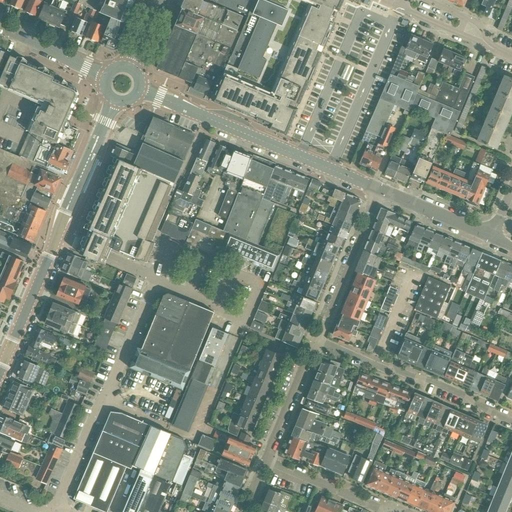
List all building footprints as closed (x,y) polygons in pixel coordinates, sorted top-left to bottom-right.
[(11,0),(9,4),(14,6),(14,8),(18,10),(19,9),(20,9),(24,0),(11,0)] [(29,1),(25,11),(36,15),(42,1),(42,0),(28,0),(28,1),(29,1)] [(46,2),(39,18),(49,23),(58,0),(53,0),(52,5),(46,2)] [(58,0),(49,23),(59,27),(66,11),(60,9),(63,2),(63,0),(58,0)] [(69,0),(74,2),(81,5),(82,5),(91,9),(95,11),(96,11),(97,11),(100,13),(102,10),(108,13),(108,12),(113,14),(127,20),(131,10),(107,0),(69,0)] [(107,0),(131,10),(135,0),(107,0)] [(204,0),(184,0),(181,7),(182,8),(238,31),(244,16),(204,0)] [(212,0),(248,15),(253,3),(245,0),(212,0)] [(343,0),(254,0),(212,100),(269,125),(268,127),(286,135),(287,132),(342,4),(343,0)] [(476,0),(482,2),(479,11),(489,15),(495,0),(476,0)] [(74,2),(64,27),(70,29),(71,29),(76,17),(81,5),(74,2)] [(182,8),(175,24),(231,47),(238,31),(182,8)] [(511,10),(506,8),(502,18),(506,20),(509,15),(511,15),(511,10)] [(70,29),(70,30),(72,31),(77,33),(81,35),(87,23),(89,25),(95,11),(91,9),(88,14),(86,13),(83,20),(79,18),(76,17),(71,29),(70,29)] [(91,25),(86,37),(97,42),(104,26),(96,22),(100,13),(97,11),(96,11),(95,11),(89,25),(91,25)] [(102,38),(101,42),(107,44),(106,45),(111,48),(113,48),(115,48),(116,47),(117,45),(126,24),(128,20),(127,20),(113,14),(111,17),(102,38)] [(506,20),(502,18),(497,29),(502,32),(506,20)] [(175,24),(157,67),(192,82),(199,67),(219,76),(231,47),(175,24)] [(412,35),(406,49),(404,54),(406,55),(414,59),(415,58),(423,40),(412,35)] [(415,58),(418,59),(418,60),(425,63),(433,44),(423,40),(415,58)] [(398,56),(391,72),(397,74),(396,77),(400,78),(405,80),(405,81),(408,75),(407,75),(408,74),(400,70),(406,55),(404,54),(406,49),(402,47),(398,56)] [(438,62),(444,65),(442,69),(447,71),(455,53),(444,49),(438,62)] [(467,59),(455,53),(447,71),(453,74),(455,69),(461,71),(467,59)] [(10,55),(0,78),(0,82),(5,86),(43,101),(53,77),(55,74),(16,57),(10,55)] [(438,61),(432,59),(426,71),(432,74),(438,61)] [(342,76),(350,79),(355,66),(347,63),(342,76)] [(486,68),(482,66),(477,78),(482,80),(486,68)] [(188,92),(209,100),(219,76),(199,67),(192,82),(188,92)] [(394,105),(405,110),(403,114),(407,116),(410,109),(417,94),(418,91),(418,90),(420,86),(413,84),(405,81),(405,80),(400,78),(396,77),(397,74),(391,72),(377,104),(392,111),(394,105)] [(408,75),(405,81),(413,84),(420,86),(425,74),(418,72),(415,79),(408,75)] [(440,88),(436,99),(435,101),(460,112),(475,78),(469,75),(465,74),(458,89),(443,82),(440,88)] [(500,87),(498,92),(511,98),(511,79),(505,76),(500,87)] [(43,101),(30,131),(45,137),(72,148),(79,131),(70,127),(66,126),(82,90),(53,77),(43,101)] [(482,80),(477,78),(473,88),(477,90),(482,80)] [(430,95),(418,90),(418,91),(436,99),(440,88),(434,85),(430,95)] [(477,90),(473,88),(468,99),(473,101),(477,90)] [(411,178),(417,181),(421,183),(421,181),(424,182),(444,134),(447,135),(450,136),(460,112),(435,101),(436,99),(418,91),(417,94),(410,109),(435,119),(431,128),(411,178)] [(511,112),(511,98),(498,92),(491,108),(510,116),(511,112)] [(473,101),(468,99),(464,110),(468,112),(473,101)] [(377,104),(366,131),(381,138),(386,124),(392,111),(377,104)] [(510,116),(491,108),(484,125),(503,133),(510,116)] [(468,112),(464,110),(459,120),(464,122),(468,112)] [(153,119),(146,136),(163,144),(167,145),(174,128),(153,119)] [(459,120),(455,131),(455,132),(459,134),(464,122),(459,120)] [(376,171),(384,151),(385,151),(389,141),(394,128),(386,124),(381,138),(377,148),(368,168),(376,171)] [(503,133),(484,125),(478,141),(497,149),(501,138),(503,133)] [(174,128),(167,145),(187,154),(195,137),(174,128)] [(411,137),(424,143),(428,135),(414,129),(411,137)] [(29,133),(19,156),(21,157),(33,162),(49,168),(59,173),(64,175),(66,170),(67,170),(70,162),(69,161),(72,154),(69,153),(70,151),(44,140),(44,139),(45,137),(30,131),(29,133)] [(366,131),(361,143),(367,145),(365,149),(366,149),(360,164),(368,168),(377,148),(381,138),(366,131)] [(450,136),(447,135),(444,142),(454,146),(457,139),(450,136)] [(110,156),(113,157),(117,159),(174,184),(187,154),(167,145),(163,144),(146,136),(137,156),(114,146),(110,156)] [(404,136),(399,149),(405,152),(410,138),(404,136)] [(183,192),(180,199),(190,203),(193,196),(196,189),(215,144),(205,139),(197,158),(190,173),(191,174),(183,192)] [(457,139),(454,146),(463,150),(466,143),(457,139)] [(218,145),(207,173),(214,177),(218,169),(223,171),(224,170),(227,163),(227,162),(232,151),(226,148),(218,145)] [(469,174),(466,173),(457,194),(467,198),(486,152),(485,152),(486,150),(481,148),(474,163),(474,162),(469,174)] [(223,171),(221,176),(227,179),(225,184),(229,186),(242,153),(232,149),(232,151),(227,162),(227,163),(224,170),(223,171)] [(467,198),(467,199),(478,204),(493,169),(492,169),(497,157),(486,152),(467,198)] [(229,186),(217,216),(227,219),(251,160),(252,157),(242,153),(229,186)] [(393,156),(385,174),(394,178),(400,166),(400,165),(399,164),(401,159),(393,156)] [(104,264),(105,262),(107,258),(111,248),(146,263),(154,244),(149,241),(174,184),(117,159),(86,229),(88,230),(86,237),(81,247),(79,253),(104,264)] [(227,219),(223,231),(229,233),(258,245),(274,203),(270,201),(262,198),(275,166),(258,159),(255,166),(252,164),(253,161),(251,160),(227,219)] [(400,166),(394,178),(406,183),(412,169),(411,169),(413,164),(401,159),(399,164),(400,165),(400,166)] [(275,166),(262,198),(270,201),(271,200),(283,168),(275,165),(275,166)] [(433,166),(427,182),(437,186),(443,171),(433,166)] [(283,168),(271,200),(279,203),(291,172),(283,168)] [(452,174),(454,175),(447,190),(457,194),(466,173),(455,168),(452,174)] [(39,187),(61,193),(66,175),(43,169),(39,187)] [(454,175),(452,174),(443,171),(437,186),(447,190),(454,175)] [(291,172),(279,203),(284,205),(291,188),(295,189),(300,175),(291,172)] [(300,175),(295,189),(299,191),(296,199),(300,201),(304,193),(309,179),(300,175)] [(312,179),(305,195),(311,198),(315,189),(318,191),(322,183),(312,179)] [(323,188),(322,192),(329,195),(338,199),(342,201),(360,208),(362,203),(360,199),(335,188),(335,189),(333,192),(331,192),(323,188)] [(193,196),(190,203),(201,208),(204,201),(198,198),(201,191),(196,189),(193,196)] [(329,195),(327,201),(330,202),(329,205),(334,207),(335,208),(335,207),(356,216),(360,208),(342,201),(338,199),(329,195)] [(302,203),(307,205),(308,206),(311,200),(304,197),(302,203)] [(173,203),(166,220),(161,232),(185,242),(192,224),(180,219),(185,208),(173,203)] [(307,205),(302,203),(299,211),(303,213),(307,205)] [(334,207),(331,215),(335,217),(353,224),(356,216),(335,207),(335,208),(334,207)] [(381,208),(376,219),(389,224),(399,228),(400,229),(407,232),(411,223),(400,218),(393,216),(394,214),(381,208)] [(0,227),(32,242),(37,230),(0,214),(0,227)] [(318,214),(317,218),(324,221),(350,232),(353,224),(335,217),(331,215),(330,215),(328,219),(326,217),(318,214)] [(297,220),(295,219),(291,226),(300,230),(300,229),(298,228),(301,221),(297,220)] [(376,219),(372,229),(391,237),(397,239),(403,242),(405,239),(396,235),(399,228),(389,224),(376,219)] [(192,228),(186,243),(218,257),(221,250),(229,233),(223,231),(210,226),(196,220),(192,228)] [(324,221),(322,225),(330,229),(328,233),(346,240),(350,232),(324,221)] [(407,244),(414,247),(413,251),(415,252),(416,250),(419,243),(425,229),(415,225),(409,239),(407,244)] [(287,236),(290,237),(291,236),(296,238),(300,230),(291,226),(287,236)] [(372,229),(368,239),(388,248),(396,252),(398,247),(394,245),(397,239),(391,237),(372,229)] [(425,229),(419,243),(416,250),(421,252),(424,246),(428,247),(434,233),(425,229)] [(28,255),(32,244),(8,234),(0,230),(0,246),(24,257),(26,254),(28,255)] [(229,233),(221,250),(273,272),(281,254),(258,245),(229,233)] [(321,234),(319,238),(339,246),(343,248),(346,240),(328,233),(327,237),(323,235),(321,234)] [(426,252),(432,255),(431,258),(434,259),(437,251),(444,237),(434,233),(428,247),(426,252)] [(291,236),(290,237),(287,244),(296,248),(299,240),(296,239),(296,238),(291,236)] [(309,239),(307,243),(335,255),(339,246),(319,238),(316,237),(314,242),(309,239)] [(437,251),(434,259),(440,261),(440,259),(443,254),(447,255),(453,241),(444,237),(437,251)] [(368,239),(363,250),(376,255),(378,251),(386,254),(388,248),(368,239)] [(447,255),(451,257),(444,272),(450,275),(454,266),(457,259),(463,245),(453,241),(447,255)] [(307,243),(305,249),(312,252),(311,255),(332,264),(335,255),(307,243)] [(283,254),(289,257),(293,248),(286,245),(283,254)] [(454,266),(455,267),(457,264),(464,267),(465,263),(466,263),(472,249),(463,245),(457,259),(454,266)] [(466,275),(467,275),(465,282),(469,284),(482,253),(472,249),(466,263),(471,265),(466,275)] [(363,250),(359,261),(377,269),(382,258),(376,256),(376,255),(363,250)] [(0,256),(7,260),(5,264),(20,270),(24,261),(2,252),(0,256)] [(402,255),(396,252),(393,259),(399,262),(401,257),(402,255)] [(469,284),(465,293),(474,297),(491,257),(482,253),(469,284)] [(88,262),(69,254),(65,262),(90,273),(91,269),(86,267),(88,262)] [(289,257),(283,254),(280,262),(288,265),(290,258),(289,257)] [(304,258),(302,262),(304,263),(328,273),(332,264),(311,255),(309,260),(304,258)] [(401,257),(399,262),(409,266),(411,261),(401,257)] [(491,257),(474,297),(483,300),(483,301),(485,296),(494,275),(500,260),(491,257)] [(495,287),(494,290),(498,292),(500,289),(510,265),(500,260),(494,275),(498,277),(495,287)] [(359,261),(354,272),(358,273),(373,280),(378,269),(377,269),(359,261)] [(419,270),(421,265),(411,261),(409,266),(419,270)] [(65,262),(62,270),(89,282),(92,273),(90,273),(65,262)] [(303,265),(302,268),(304,269),(302,273),(304,274),(309,275),(324,282),(328,273),(304,263),(303,265)] [(3,270),(0,269),(0,274),(16,281),(20,270),(5,264),(3,270)] [(511,265),(510,265),(500,289),(502,290),(505,287),(511,289),(511,286),(511,265)] [(396,270),(387,266),(384,271),(394,275),(396,270)] [(431,266),(429,271),(430,271),(439,274),(441,270),(431,266)] [(381,278),(391,282),(394,275),(384,271),(381,278)] [(358,273),(354,283),(371,291),(375,280),(373,280),(358,273)] [(0,284),(14,290),(17,283),(16,281),(0,274),(0,284)] [(132,288),(136,278),(126,274),(122,284),(132,288)] [(296,276),(294,280),(320,291),(324,282),(309,275),(304,274),(303,279),(296,276)] [(64,277),(60,286),(88,297),(91,290),(86,288),(86,286),(64,277)] [(428,277),(414,309),(440,320),(448,304),(443,302),(450,287),(428,277)] [(294,280),(292,285),(298,287),(296,292),(316,300),(320,291),(294,280)] [(119,283),(114,294),(127,300),(132,288),(122,284),(119,283)] [(354,283),(350,293),(367,301),(371,291),(354,283)] [(14,290),(0,284),(0,301),(4,303),(6,298),(10,300),(14,290)] [(60,286),(57,296),(79,305),(80,303),(85,305),(88,297),(60,286)] [(389,287),(388,291),(386,296),(396,300),(398,295),(395,294),(397,290),(389,287)] [(163,296),(156,315),(180,325),(189,302),(169,293),(163,296)] [(350,293),(345,303),(363,311),(367,301),(350,293)] [(108,306),(123,312),(128,300),(127,300),(114,294),(108,306)] [(280,298),(280,299),(312,311),(315,302),(300,296),(297,295),(294,294),(293,298),(284,295),(282,294),(280,298)] [(386,296),(385,296),(382,305),(390,308),(391,305),(393,306),(396,300),(386,296)] [(483,300),(483,301),(491,304),(493,299),(485,296),(483,301),(483,300)] [(280,299),(278,303),(288,307),(295,310),(293,314),(308,320),(312,311),(280,299)] [(480,299),(470,321),(479,325),(484,314),(478,312),(483,301),(483,300),(480,299)] [(261,301),(258,310),(268,314),(271,308),(269,308),(270,304),(261,301)] [(189,302),(180,325),(165,359),(191,369),(214,312),(189,302)] [(81,315),(53,303),(49,314),(77,325),(81,315)] [(345,303),(341,313),(359,320),(363,311),(345,303)] [(105,319),(116,324),(118,324),(123,312),(108,306),(103,318),(105,319)] [(511,314),(500,309),(498,314),(507,318),(506,321),(511,323),(511,314)] [(254,319),(265,323),(268,316),(257,311),(254,319)] [(342,314),(338,324),(356,331),(360,321),(359,320),(341,313),(341,314),(342,314)] [(415,313),(413,319),(422,322),(425,316),(415,313)] [(77,325),(49,314),(45,324),(73,335),(77,325)] [(280,314),(278,318),(282,319),(304,329),(308,320),(293,314),(291,318),(284,316),(280,314)] [(389,318),(378,314),(373,327),(381,331),(382,327),(385,328),(389,318)] [(156,315),(142,349),(141,349),(165,359),(180,325),(156,315)] [(425,316),(422,322),(431,326),(434,320),(425,316)] [(116,324),(105,319),(99,334),(110,339),(114,330),(114,329),(116,324)] [(280,324),(278,328),(279,328),(286,331),(301,338),(304,329),(282,319),(280,324)] [(264,325),(253,321),(250,328),(261,333),(264,325)] [(470,321),(466,330),(475,334),(474,336),(490,342),(494,344),(496,345),(499,336),(490,332),(488,338),(476,333),(479,325),(470,321)] [(453,326),(443,322),(440,331),(448,335),(451,328),(452,328),(453,326)] [(337,324),(333,335),(342,339),(348,341),(351,335),(355,337),(357,332),(356,331),(338,324),(337,324)] [(30,345),(38,348),(40,345),(50,349),(56,336),(46,332),(46,331),(37,327),(31,340),(32,340),(30,345)] [(212,327),(206,342),(222,349),(229,334),(212,327)] [(373,327),(371,332),(369,336),(377,339),(378,340),(380,340),(381,336),(379,335),(381,331),(373,327)] [(278,329),(274,339),(282,342),(284,343),(296,348),(301,338),(286,331),(279,328),(278,329)] [(460,332),(452,328),(451,328),(448,335),(458,339),(460,332)] [(406,360),(416,337),(407,333),(397,356),(406,360)] [(462,333),(460,339),(469,343),(470,340),(471,337),(462,333)] [(110,339),(99,334),(93,347),(105,351),(110,339)] [(369,344),(366,351),(372,352),(377,339),(369,336),(367,343),(369,344)] [(59,342),(70,347),(72,347),(74,343),(61,337),(59,342)] [(424,341),(416,337),(406,360),(415,364),(422,346),(424,341)] [(479,344),(478,347),(487,350),(489,344),(480,341),(479,344)] [(206,342),(198,360),(215,367),(222,349),(206,342)] [(489,344),(487,350),(495,354),(498,348),(493,346),(494,344),(490,342),(489,344)] [(431,351),(424,368),(433,372),(442,349),(434,345),(431,351)] [(422,347),(422,346),(415,364),(424,368),(431,351),(427,349),(422,347)] [(56,358),(28,347),(25,355),(32,357),(31,360),(52,369),(56,358)] [(141,349),(138,348),(130,368),(182,390),(191,369),(165,359),(141,349)] [(498,348),(495,354),(504,358),(505,358),(507,352),(498,348)] [(266,349),(262,359),(279,366),(283,356),(266,349)] [(451,353),(442,349),(433,372),(442,376),(451,353)] [(455,350),(451,359),(444,376),(453,380),(464,354),(455,350)] [(473,358),(464,354),(453,380),(462,384),(471,364),(473,358)] [(253,366),(259,368),(275,375),(279,366),(262,359),(257,357),(253,366)] [(23,360),(20,368),(46,379),(50,371),(40,367),(23,360)] [(318,369),(318,371),(340,378),(341,379),(345,369),(339,367),(340,363),(331,360),(330,364),(321,361),(321,362),(318,369)] [(173,422),(172,425),(172,426),(187,432),(189,431),(206,390),(215,368),(198,361),(186,391),(173,422)] [(476,366),(471,364),(462,384),(471,388),(477,373),(473,371),(476,366)] [(81,367),(78,378),(91,383),(95,372),(81,367)] [(20,368),(16,376),(25,380),(25,383),(33,387),(34,384),(43,387),(46,379),(20,368)] [(255,377),(271,385),(275,375),(259,368),(255,377)] [(481,375),(477,373),(471,388),(479,392),(489,370),(483,368),(481,375)] [(498,374),(489,370),(479,392),(488,396),(497,375),(498,374)] [(318,371),(314,380),(331,385),(338,388),(341,379),(340,378),(318,371)] [(359,374),(352,393),(363,397),(370,378),(359,374)] [(72,375),(69,383),(73,384),(70,390),(71,391),(70,395),(75,397),(77,392),(86,395),(91,383),(78,378),(72,375)] [(506,379),(497,375),(488,396),(497,400),(506,379)] [(251,387),(267,394),(271,385),(255,377),(251,387)] [(370,378),(363,397),(370,399),(368,404),(371,405),(380,381),(370,378)] [(314,380),(311,389),(338,398),(338,399),(341,400),(342,396),(339,396),(340,395),(334,393),(335,388),(330,386),(331,386),(331,385),(314,380)] [(380,381),(371,405),(375,407),(377,402),(383,404),(390,385),(380,381)] [(14,382),(10,390),(23,396),(29,398),(33,390),(14,382)] [(390,385),(383,404),(390,407),(388,411),(392,412),(400,391),(400,389),(390,385)] [(231,389),(225,387),(221,397),(224,398),(225,396),(228,397),(231,389)] [(267,394),(251,387),(247,396),(264,403),(267,394)] [(311,389),(307,398),(323,404),(325,398),(336,402),(338,399),(338,398),(311,389)] [(400,391),(392,412),(395,414),(397,409),(404,411),(406,405),(411,393),(400,389),(400,391)] [(10,390),(3,408),(22,415),(26,405),(29,398),(23,396),(10,390)] [(423,398),(415,395),(405,417),(413,421),(416,416),(423,398)] [(243,405),(260,412),(264,403),(247,396),(243,405)] [(307,397),(303,405),(328,415),(332,407),(331,407),(324,404),(323,404),(307,398),(307,397)] [(416,416),(419,417),(417,423),(423,425),(433,402),(423,398),(416,416)] [(68,401),(62,414),(57,412),(48,431),(67,440),(81,407),(68,401)] [(442,406),(433,402),(423,425),(428,428),(431,422),(434,424),(442,406)] [(239,415),(256,422),(260,412),(243,405),(239,415)] [(434,424),(437,425),(435,430),(441,433),(441,432),(443,428),(451,410),(442,406),(434,424)] [(330,439),(331,439),(332,437),(338,440),(340,434),(331,431),(332,429),(324,426),(325,424),(316,421),(318,415),(302,409),(295,426),(316,433),(326,437),(330,439)] [(451,410),(443,428),(441,432),(446,434),(448,430),(452,432),(460,414),(451,410)] [(346,411),(343,418),(354,422),(356,415),(346,411)] [(121,413),(111,412),(103,430),(141,446),(142,444),(151,425),(121,413)] [(0,422),(20,431),(23,424),(0,414),(0,413),(0,422)] [(228,429),(229,430),(228,432),(237,436),(241,427),(252,432),(256,422),(239,415),(234,413),(233,413),(228,429)] [(460,414),(452,432),(461,435),(469,418),(460,414)] [(356,415),(354,422),(363,426),(366,419),(356,415)] [(466,437),(469,439),(477,422),(469,418),(461,435),(466,437)] [(375,426),(376,423),(366,419),(363,426),(373,430),(375,426)] [(0,422),(0,432),(6,435),(22,442),(22,441),(26,443),(29,436),(25,434),(25,433),(20,431),(0,422)] [(469,439),(468,443),(477,447),(487,426),(477,422),(469,439)] [(141,469),(154,474),(166,479),(172,482),(187,447),(183,439),(151,425),(142,444),(141,446),(133,465),(141,469)] [(308,442),(312,443),(316,433),(295,426),(292,435),(308,442)] [(385,430),(375,426),(373,430),(373,432),(383,436),(385,430)] [(368,442),(373,432),(363,428),(359,438),(368,442)] [(88,464),(74,498),(105,511),(107,511),(126,467),(131,469),(133,465),(141,446),(103,430),(88,464)] [(491,431),(489,435),(487,442),(493,444),(497,433),(491,431)] [(242,433),(239,440),(247,444),(250,436),(242,433)] [(48,442),(51,443),(51,444),(63,448),(66,440),(55,435),(55,436),(52,434),(48,442)] [(0,445),(11,451),(15,441),(0,435),(0,445)] [(216,440),(202,435),(198,445),(212,451),(216,440)] [(239,440),(229,436),(221,455),(248,466),(256,447),(247,444),(239,440)] [(291,437),(287,445),(310,453),(311,454),(312,451),(319,453),(321,446),(312,443),(308,442),(307,443),(291,437)] [(430,457),(436,460),(439,461),(440,459),(443,453),(438,451),(443,441),(439,439),(434,450),(433,450),(431,455),(430,457)] [(391,452),(394,445),(384,440),(381,447),(391,452)] [(415,442),(413,447),(418,449),(422,451),(424,446),(420,444),(415,442)] [(51,445),(48,453),(58,458),(63,448),(51,444),(51,445)] [(310,453),(287,445),(284,454),(314,465),(312,468),(316,469),(317,466),(324,448),(321,446),(319,453),(312,451),(311,454),(310,453)] [(402,456),(405,449),(394,445),(391,452),(402,456)] [(424,446),(422,451),(430,455),(431,455),(433,450),(424,446)] [(324,469),(330,471),(338,452),(328,447),(320,466),(324,467),(324,469)] [(405,449),(402,456),(412,460),(415,453),(405,449)] [(200,450),(197,459),(202,461),(205,452),(200,450)] [(1,452),(0,451),(0,461),(5,464),(19,469),(23,459),(9,454),(9,453),(2,451),(1,452)] [(349,456),(338,452),(330,471),(337,474),(337,473),(341,474),(349,456)] [(348,472),(352,474),(350,478),(362,482),(374,454),(369,452),(366,459),(355,455),(348,472)] [(417,452),(415,458),(424,462),(426,456),(417,452)] [(42,466),(53,470),(58,458),(48,453),(42,466)] [(443,453),(440,459),(448,463),(451,456),(443,453)] [(424,462),(423,464),(433,468),(436,460),(430,457),(426,456),(424,462)] [(460,467),(463,461),(456,458),(453,464),(460,467)] [(460,467),(460,468),(467,471),(471,461),(464,458),(463,461),(460,467)] [(197,459),(193,467),(203,471),(206,463),(202,461),(197,459)] [(243,478),(246,469),(220,459),(217,467),(222,469),(243,478)] [(376,461),(365,484),(375,488),(383,472),(383,470),(384,471),(386,466),(376,461)] [(511,465),(507,464),(503,475),(511,478),(511,465)] [(42,466),(36,478),(47,483),(53,470),(42,466)] [(193,467),(190,475),(198,479),(199,479),(203,471),(193,467)] [(217,467),(215,471),(220,473),(225,475),(224,479),(240,486),(243,478),(222,469),(217,467)] [(152,511),(166,479),(154,474),(141,469),(122,511),(152,511)] [(383,472),(375,488),(386,493),(396,471),(390,469),(388,474),(383,472)] [(396,471),(386,493),(396,497),(400,489),(406,475),(404,475),(404,474),(397,471),(397,472),(396,471)] [(400,489),(396,497),(400,499),(406,502),(413,485),(414,485),(416,479),(418,474),(413,472),(411,477),(406,475),(400,489)] [(452,478),(462,482),(464,476),(454,472),(452,478)] [(190,475),(183,492),(189,495),(191,496),(205,502),(229,511),(233,503),(211,494),(209,498),(192,492),(198,479),(190,475)] [(511,478),(503,475),(498,486),(511,492),(511,478)] [(217,481),(215,486),(236,494),(240,486),(224,479),(222,484),(217,481)] [(413,485),(406,502),(415,506),(423,489),(426,483),(416,479),(414,485),(413,485)] [(423,489),(415,506),(425,510),(433,493),(433,494),(435,489),(435,488),(437,482),(433,481),(431,486),(429,492),(423,489)] [(208,483),(207,487),(213,489),(211,494),(233,503),(236,494),(215,486),(208,483)] [(511,493),(511,492),(498,486),(494,498),(508,504),(511,493)] [(268,489),(264,501),(284,509),(285,509),(290,498),(291,496),(280,491),(279,493),(278,492),(278,493),(268,489)] [(183,494),(180,502),(185,504),(189,496),(189,495),(183,492),(182,493),(183,494)] [(433,493),(425,510),(429,511),(435,511),(442,497),(433,494),(433,493)] [(442,497),(435,511),(448,511),(454,498),(444,494),(442,497)] [(313,508),(311,511),(339,511),(341,509),(343,505),(332,501),(322,496),(317,510),(313,508)] [(504,511),(508,504),(494,498),(489,509),(496,511),(504,511)] [(264,501),(260,510),(264,511),(284,511),(286,510),(284,509),(264,501)] [(205,502),(202,510),(203,511),(206,511),(228,511),(229,511),(205,502)]
